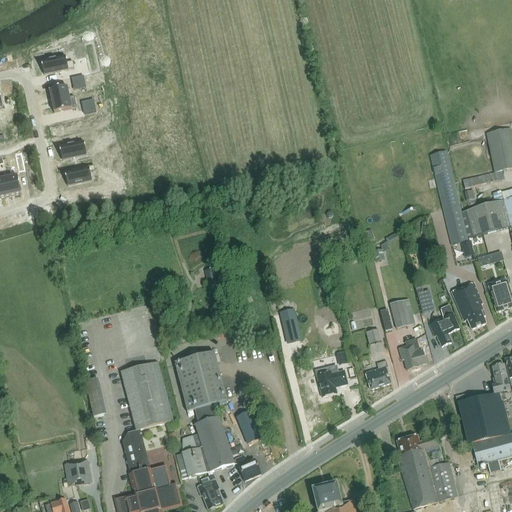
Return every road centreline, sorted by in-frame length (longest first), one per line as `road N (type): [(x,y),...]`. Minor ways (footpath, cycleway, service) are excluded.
road 1 (secondary): [(243,511),(274,484),(511,335)]
road 2 (unclassified): [(0,76),(25,71),(51,198),(0,215)]
